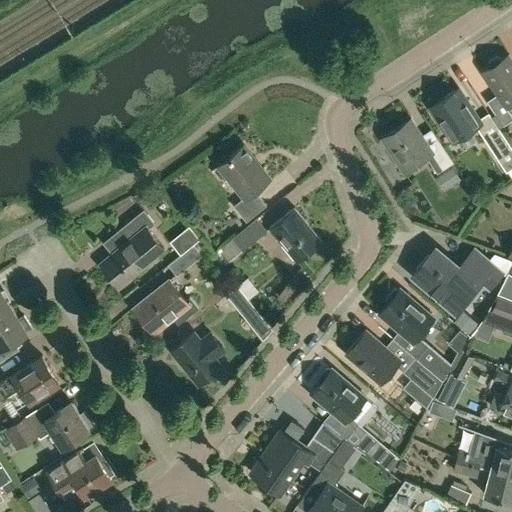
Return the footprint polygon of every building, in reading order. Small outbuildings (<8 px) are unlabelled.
[(511,56),(510,53),(502,58),(501,56),(497,55),(490,60),(489,64),(490,66),(483,71),(506,106),(511,102),(511,56)] [(507,171),(511,168),(511,145),(490,112),(480,118),(460,87),(431,106),(454,141),(477,126),(507,171)] [(438,172),(454,162),(437,135),(427,142),(411,119),(382,138),(404,172),(428,156),(438,172)] [(255,189),(270,176),(244,143),(218,164),(244,196),(234,204),(247,220),(267,204),(255,189)] [(297,260),(322,240),(294,206),(269,227),(297,260)] [(153,257),(165,247),(150,228),(155,223),(144,209),(119,229),(128,240),(101,262),(120,286),(154,259),(153,257)] [(223,266),(242,250),(267,230),(257,217),(212,253),(223,266)] [(194,244),(168,264),(177,275),(203,254),(194,244)] [(492,282),(502,270),(475,248),(459,266),(435,246),(414,272),(456,308),(484,275),(492,282)] [(499,288),(511,294),(511,268),(509,268),(499,288)] [(242,285),(254,297),(264,288),(253,275),(242,285)] [(179,323),(199,307),(190,296),(186,299),(170,279),(136,306),(154,329),(172,315),(179,323)] [(227,293),(252,325),(263,316),(237,285),(227,293)] [(1,287),(0,287),(0,317),(14,309),(1,287)] [(443,379),(450,371),(455,364),(419,334),(434,316),(401,287),(399,289),(397,287),(394,287),(386,296),(387,300),(389,302),(380,312),(406,333),(399,341),(443,379)] [(290,289),(279,300),(291,310),(301,299),(290,289)] [(511,301),(498,296),(493,309),(511,316),(511,301)] [(511,316),(493,309),(488,308),(484,321),(511,331),(511,316)] [(14,309),(0,317),(0,348),(3,346),(28,331),(27,329),(32,326),(25,314),(20,317),(14,309)] [(434,396),(443,379),(399,341),(394,337),(387,345),(366,328),(345,353),(381,383),(397,364),(430,392),(434,396)] [(198,384),(222,365),(215,355),(224,348),(212,333),(203,341),(196,331),(172,350),(198,384)] [(497,333),(494,343),(509,348),(511,338),(497,333)] [(455,364),(450,371),(463,378),(475,356),(463,349),(455,364)] [(30,400),(60,381),(43,354),(0,381),(0,396),(2,399),(22,386),(30,400)] [(222,365),(212,373),(222,386),(231,376),(222,365)] [(337,413),(328,424),(346,435),(366,452),(377,438),(350,415),(366,396),(332,368),(332,369),(329,367),(326,367),(319,376),(319,379),(321,381),(312,392),(337,413)] [(491,404),(511,412),(511,374),(498,368),(494,377),(509,384),(505,393),(497,390),(491,404)] [(454,406),(460,395),(444,387),(438,398),(454,406)] [(430,392),(421,402),(427,407),(434,396),(430,392)] [(41,437),(52,430),(62,445),(90,428),(74,402),(61,410),(59,408),(35,423),(29,413),(5,428),(17,447),(39,434),(41,437)] [(304,458),(321,470),(330,459),(346,435),(328,424),(324,421),(306,447),(280,429),(251,471),(281,492),(304,458)] [(479,464),(491,467),(511,472),(511,445),(511,440),(511,439),(473,427),(473,429),(482,431),(475,453),(466,450),(466,451),(458,449),(456,459),(479,464)] [(383,442),(375,451),(388,462),(396,453),(383,442)] [(96,452),(90,456),(84,446),(48,469),(60,489),(76,479),(84,493),(111,476),(110,474),(114,471),(107,461),(103,463),(96,452)] [(0,459),(0,483),(1,484),(12,477),(0,459)] [(345,469),(330,459),(321,470),(313,482),(323,489),(308,510),(310,511),(357,511),(363,504),(334,485),(345,469)] [(477,474),(479,464),(456,459),(453,469),(477,474)] [(511,498),(511,472),(491,467),(485,492),(511,498)] [(21,485),(28,497),(38,490),(31,478),(21,485)] [(471,491),(451,483),(446,496),(465,504),(471,491)] [(51,511),(39,492),(29,498),(37,511),(51,511)] [(416,511),(409,507),(410,505),(394,494),(381,511),(416,511)]
